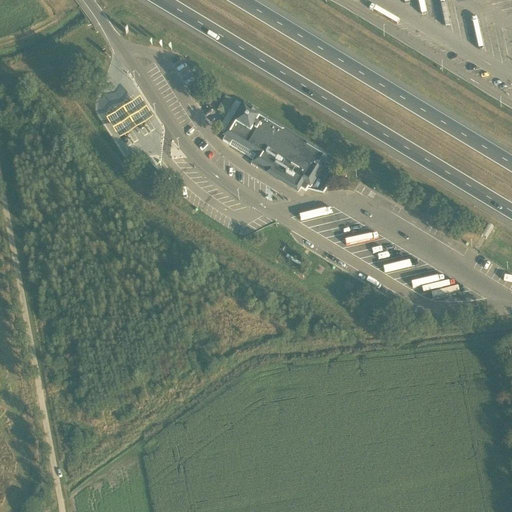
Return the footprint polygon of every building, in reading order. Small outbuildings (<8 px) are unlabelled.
[(433,0),(439,25),(446,24),(440,0),(433,0)] [(480,19),(474,20),(481,47),(487,46),(480,19)] [(288,181),(305,192),(327,156),(243,105),(243,106),(234,101),(217,128),(227,134),(223,141),(280,176),(278,180),(286,185),(288,181)] [(367,257),(369,263),(397,257),(395,251),(367,257)] [(388,272),(416,267),(415,261),(387,267),(388,272)]
